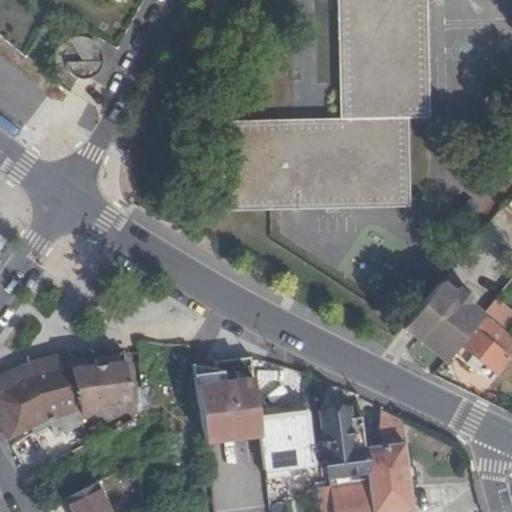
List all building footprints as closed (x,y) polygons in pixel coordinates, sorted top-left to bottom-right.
[(427,117),(425,0),(335,0),(337,120),(220,122),(222,210),(407,206),(406,117),(427,117)] [(96,44),(91,40),(88,39),(81,37),(73,38),(68,39),(64,42),(60,46),(56,49),(54,54),(52,59),(52,62),(53,66),(66,66),(67,69),(69,72),(71,75),(74,77),(79,79),(85,80),(90,79),(94,76),(98,73),(100,69),(102,65),(102,59),(101,54),(99,49),(96,44)] [(456,292),(442,280),(402,326),(417,338),(456,292)] [(482,314),(456,292),(417,338),(444,361),(449,355),(470,329),(480,316),(482,314)] [(508,328),(511,320),(511,311),(495,302),(487,317),(508,328)] [(472,331),(470,329),(449,355),(471,373),(479,363),(492,375),(511,349),(511,343),(482,318),(472,331)] [(51,429),(82,419),(81,413),(69,361),(67,353),(26,363),(0,376),(0,425),(9,440),(44,419),(49,421),(51,429)] [(124,353),(69,361),(81,413),(99,411),(98,404),(130,400),(124,353)] [(206,444),(261,437),(258,417),(257,409),(251,358),(197,365),(206,444)] [(258,417),(308,412),(307,402),(257,409),(258,417)] [(328,485),(318,486),(320,511),(385,511),(410,509),(399,421),(382,412),(377,426),(379,445),(361,447),(357,417),(347,419),(345,408),(319,412),(328,485)] [(265,470),(315,465),(308,412),(258,417),(261,437),(265,470)] [(315,465),(265,470),(266,480),(316,473),(315,465)] [(107,511),(94,484),(64,499),(70,511),(107,511)] [(274,505),(274,511),(288,511),(288,503),(274,505)]
